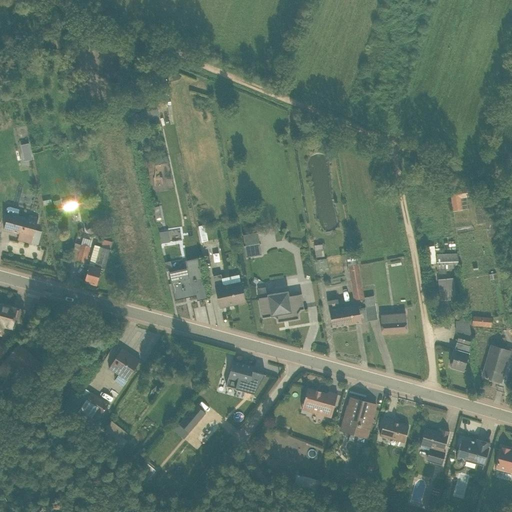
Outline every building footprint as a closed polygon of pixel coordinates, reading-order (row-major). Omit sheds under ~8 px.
[(50,21),(57,49),(64,47),(58,19),(50,21)] [(174,81),(180,79),(177,72),(171,74),(174,81)] [(112,100),(120,100),(120,83),(111,83),(111,96),(112,96),(112,100)] [(135,127),(144,125),(144,122),(150,121),(149,112),(142,114),(142,113),(133,115),(135,127)] [(328,142),(331,131),(312,125),(308,140),(312,141),(314,134),(322,136),(320,143),(325,145),(326,141),(328,142)] [(141,152),(147,151),(142,127),(136,128),(141,152)] [(147,138),(160,136),(159,130),(146,132),(147,138)] [(24,163),(31,160),(28,151),(21,153),(24,163)] [(449,190),(453,212),(462,211),(461,199),(469,198),(467,188),(449,190)] [(56,213),(62,212),(59,200),(53,202),(56,213)] [(64,210),(76,207),(74,200),(63,203),(64,210)] [(480,201),(473,202),(477,224),(486,223),(488,238),(495,237),(493,222),(489,200),(480,202),(480,201)] [(157,223),(160,222),(157,206),(152,207),(154,216),(155,216),(157,223)] [(31,244),(38,217),(29,215),(28,218),(18,215),(19,210),(10,207),(8,207),(7,209),(6,210),(7,212),(8,213),(4,230),(19,234),(17,240),(31,244)] [(201,243),(208,241),(205,225),(198,226),(201,243)] [(32,243),(37,245),(41,231),(36,229),(32,243)] [(242,233),(244,256),(260,255),(258,231),(242,233)] [(84,282),(96,286),(101,269),(104,270),(111,244),(105,242),(103,248),(100,247),(94,245),(84,282)] [(75,243),(69,260),(85,265),(90,247),(75,243)] [(315,258),(324,257),(323,249),(322,249),(321,245),(314,246),(315,258)] [(425,248),(426,260),(435,259),(434,247),(425,248)] [(354,301),(364,299),(363,298),(356,252),(346,254),(354,301)] [(436,255),(436,270),(438,270),(446,269),(458,269),(458,253),(436,255)] [(198,300),(205,298),(196,259),(185,261),(187,273),(178,275),(179,281),(172,283),(176,299),(197,294),(198,300)] [(316,273),(328,271),(326,259),(314,261),(316,273)] [(220,308),(245,302),(241,282),(243,282),(242,277),(239,278),(239,275),(221,279),(221,275),(213,277),(220,308)] [(437,280),(440,301),(455,300),(453,278),(437,280)] [(256,287),(257,296),(266,296),(265,286),(256,287)] [(304,310),(301,295),(289,296),(288,291),(267,295),(267,297),(258,298),(262,318),(273,316),(277,319),(278,322),(298,319),(297,314),(300,310),(304,310)] [(363,298),(364,299),(367,322),(377,320),(374,297),(363,298)] [(332,328),(361,323),(358,305),(339,308),(337,299),(327,301),(332,328)] [(451,316),(458,321),(465,311),(458,306),(451,316)] [(20,324),(24,310),(11,307),(10,311),(0,307),(0,336),(2,337),(4,328),(14,331),(15,326),(16,326),(17,323),(20,324)] [(381,334),(407,333),(405,313),(380,315),(381,334)] [(492,318),(473,317),(472,326),(491,328),(492,318)] [(451,368),(463,371),(470,346),(469,346),(471,337),(468,320),(455,321),(455,334),(458,335),(454,350),(453,350),(450,359),(453,360),(451,368)] [(33,379),(44,365),(19,345),(4,363),(10,368),(14,364),(33,379)] [(483,377),(500,382),(506,360),(511,361),(511,349),(509,349),(508,350),(492,346),(483,377)] [(115,381),(123,387),(140,361),(121,349),(108,369),(118,375),(115,381)] [(226,387),(254,394),(265,375),(252,372),(253,367),(233,361),(226,387)] [(192,389),(197,386),(193,380),(188,384),(192,389)] [(302,410),(331,418),(337,395),(328,392),(327,394),(307,388),(302,410)] [(72,410),(77,413),(77,414),(94,426),(108,404),(91,392),(91,393),(85,389),(72,410)] [(366,438),(367,439),(376,405),(358,400),(358,402),(350,400),(342,432),(356,436),(354,442),(365,445),(366,438)] [(189,433),(205,413),(195,404),(178,424),(189,433)] [(379,436),(404,443),(409,427),(392,422),(393,420),(384,418),(379,436)] [(107,429),(102,435),(101,434),(98,438),(112,448),(121,436),(123,437),(127,433),(111,421),(106,428),(107,429)] [(426,460),(442,465),(445,452),(443,451),(449,432),(441,430),(440,432),(425,428),(420,446),(420,448),(429,451),(426,460)] [(475,469),(482,471),(489,444),(477,440),(475,444),(462,440),(456,459),(457,459),(457,461),(457,464),(459,466),(463,466),(464,463),(465,461),(466,461),(464,466),(474,468),(475,464),(476,464),(475,469)] [(495,469),(511,473),(511,452),(509,452),(510,449),(501,447),(495,469)] [(133,466),(145,453),(146,451),(143,449),(142,450),(140,449),(129,462),(133,466)] [(147,480),(157,469),(145,459),(136,470),(147,480)] [(360,482),(361,477),(354,469),(348,475),(349,476),(347,478),(356,487),(360,482)] [(315,499),(320,481),(296,474),(296,475),(295,474),(294,478),(295,478),(294,485),(311,490),(310,494),(314,496),(313,499),(315,499)] [(426,507),(436,510),(441,490),(431,488),(426,507)]
